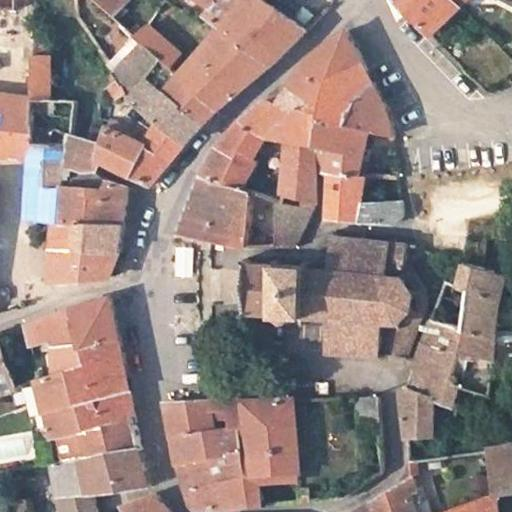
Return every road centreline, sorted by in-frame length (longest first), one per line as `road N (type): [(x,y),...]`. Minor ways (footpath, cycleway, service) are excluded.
road 1 (residential): [(358,0),(217,132),(175,202),(150,283)]
road 2 (residential): [(150,283),(173,493),(187,511)]
road 3 (residential): [(365,0),(446,104),(491,122),(511,113)]
road 4 (residential): [(323,511),(398,474),(393,375)]
road 5 (unknown): [(411,227),(419,320),(395,402)]
road 6 (residential): [(150,283),(125,283),(0,322)]
road 7 (residential): [(252,351),(393,375)]
